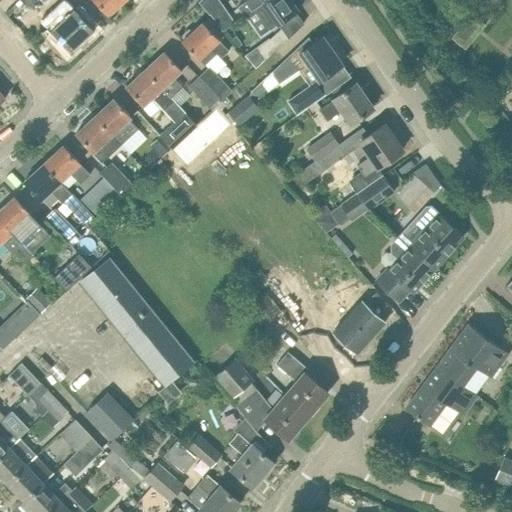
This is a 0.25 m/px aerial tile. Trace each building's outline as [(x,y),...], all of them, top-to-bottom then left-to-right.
[(94,29),(66,0),(61,0),(43,17),(54,29),(51,31),(70,51),(94,29)] [(94,0),(108,15),(124,0),(94,0)] [(255,7),(265,0),(243,0),(244,2),(237,7),(244,15),(255,7)] [(298,10),(291,0),(265,0),(255,7),(264,20),(271,15),(278,24),(298,10)] [(222,4),(210,13),(222,30),(235,21),(223,4),(222,4)] [(221,58),(229,50),(202,22),(193,31),(189,29),(183,35),(184,39),(182,41),(204,64),(216,53),(221,58)] [(251,40),(265,60),(288,38),(281,27),(280,27),(281,28),(269,40),(264,32),(251,40)] [(283,60),(272,71),(277,79),(280,83),(300,69),(308,63),(319,80),(326,75),(327,75),(342,64),(323,36),(314,42),(309,36),(283,60)] [(145,69),(171,97),(182,86),(174,77),(182,69),(164,51),(145,69)] [(221,101),(232,90),(209,66),(198,77),(218,99),(221,101)] [(143,105),(152,97),(164,110),(174,101),(171,97),(145,69),(125,87),(143,105)] [(218,99),(198,77),(188,86),(209,107),(218,99)] [(342,110),(351,123),(373,108),(356,83),(319,109),(327,120),(342,110)] [(310,86),(288,102),(295,112),(318,97),(310,86)] [(249,95),(228,112),(238,124),(259,107),(249,95)] [(138,128),(129,118),(131,116),(114,98),(94,116),(122,145),(138,128)] [(215,109),(172,149),(187,165),(189,163),(198,173),(216,156),(207,146),(230,125),(215,109)] [(185,112),(160,136),(169,145),(171,148),(196,125),(185,112)] [(128,152),(122,145),(94,116),(75,134),(98,158),(107,151),(118,162),(128,152)] [(368,135),(358,142),(360,145),(369,157),(356,166),(360,172),(348,180),(357,192),(380,176),(375,169),(402,150),(384,124),(368,135)] [(306,149),(308,152),(314,160),(337,145),(329,133),(306,149)] [(160,136),(151,144),(151,145),(157,152),(159,154),(162,157),(171,148),(169,145),(160,136)] [(60,181),(69,172),(80,183),(90,174),(79,162),(80,162),(63,144),(43,163),(60,181)] [(337,145),(314,160),(322,171),(344,156),(337,145)] [(247,152),(216,178),(229,193),(260,167),(247,152)] [(112,161),(100,173),(104,176),(112,185),(121,195),(133,184),(112,161)] [(97,218),(79,200),(60,181),(43,163),(23,182),(40,199),(42,197),(50,206),(58,198),(62,202),(64,201),(89,226),(97,218)] [(426,163),(412,173),(434,192),(441,184),(426,163)] [(380,176),(357,192),(356,193),(367,207),(368,209),(394,191),(383,174),(380,176)] [(112,185),(102,194),(112,204),(121,195),(112,185)] [(351,219),(367,207),(356,193),(340,205),(351,219)] [(0,209),(0,219),(21,243),(31,233),(27,229),(35,220),(30,215),(31,213),(15,195),(0,209)] [(82,236),(56,209),(46,217),(72,245),(82,236)] [(426,229),(411,246),(410,246),(434,268),(464,236),(440,214),(426,229)] [(335,331),(334,332),(357,353),(385,321),(362,301),(360,303),(353,296),(363,288),(339,260),(337,262),(332,256),(336,253),(308,215),(301,221),(326,250),(318,257),(329,269),(323,275),(321,274),(314,281),(322,289),(328,283),(346,303),(327,325),(335,331)] [(42,264),(21,243),(0,219),(0,243),(1,242),(13,254),(15,251),(35,271),(42,264)] [(409,289),(412,292),(434,268),(410,246),(411,246),(399,235),(391,244),(391,253),(398,260),(390,269),(388,268),(376,280),(399,301),(409,289)] [(62,268),(54,276),(66,290),(92,266),(79,252),(70,261),(62,268)] [(194,362),(110,257),(80,281),(164,386),(194,362)] [(26,297),(41,312),(52,302),(37,287),(26,297)] [(282,313),(265,293),(245,310),(262,329),(282,313)] [(0,344),(3,348),(40,313),(26,299),(0,324),(0,344)] [(490,377),(508,353),(468,323),(437,365),(475,393),(488,375),(490,377)] [(235,405),(248,421),(256,431),(267,419),(289,438),(308,415),(285,395),(273,409),(251,382),(254,379),(236,358),(235,358),(220,341),(200,358),(233,397),(234,396),(239,401),(235,405)] [(305,373),(309,369),(287,351),(276,364),(297,381),(285,395),(308,415),(328,392),(305,373)] [(22,362),(8,375),(28,395),(41,383),(22,362)] [(437,365),(406,408),(429,425),(446,402),(463,414),(477,395),(475,393),(437,365)] [(58,400),(48,389),(38,398),(48,409),(58,400)] [(134,418),(108,390),(85,412),(112,440),(134,418)] [(58,400),(48,409),(42,415),(53,426),(69,411),(58,400)] [(75,418),(62,431),(79,449),(83,445),(92,436),(79,422),(75,418)] [(0,421),(0,455),(19,437),(2,419),(0,421)] [(242,452),(230,467),(253,487),(274,462),(265,454),(271,447),(256,431),(248,421),(230,442),(242,452)] [(221,454),(195,431),(185,443),(211,466),(221,454)] [(92,436),(83,445),(79,449),(64,463),(75,475),(104,448),(92,436)] [(36,455),(19,437),(0,455),(0,476),(7,483),(36,455)] [(176,443),(164,457),(184,474),(196,460),(176,443)] [(130,468),(113,449),(103,459),(121,477),(130,468)] [(144,477),(145,476),(171,498),(183,484),(157,462),(150,470),(125,449),(120,455),(144,477)] [(53,473),(36,455),(7,483),(24,501),(44,482),(53,473)] [(511,460),(503,456),(494,479),(511,486),(511,460)] [(130,468),(121,477),(131,488),(141,479),(130,468)] [(220,487),(206,475),(187,497),(203,511),(231,511),(240,502),(221,485),(220,487)] [(54,492),(44,482),(24,501),(20,505),(26,511),(47,511),(72,489),(65,482),(54,492)] [(47,511),(83,511),(85,510),(93,503),(76,486),(72,489),(47,511)]
